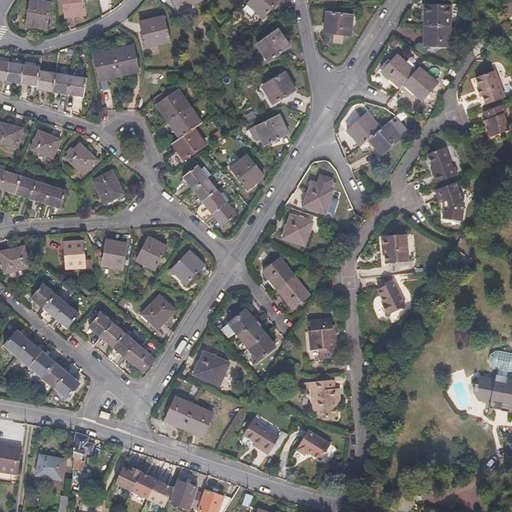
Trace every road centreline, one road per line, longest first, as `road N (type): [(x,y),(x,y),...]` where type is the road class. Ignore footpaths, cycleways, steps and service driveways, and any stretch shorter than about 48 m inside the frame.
road 1 (residential): [(348,507),(361,428),(345,265),(384,202),(403,195),(399,177),(432,121),(454,114)]
road 2 (residential): [(127,435),(292,493)]
road 3 (residential): [(0,228),(164,214)]
road 4 (residential): [(145,401),(228,259)]
road 5 (residential): [(228,259),(320,126)]
road 6 (residential): [(0,33),(21,46),(44,46),(106,25),(135,0)]
road 7 (residential): [(103,373),(0,288)]
